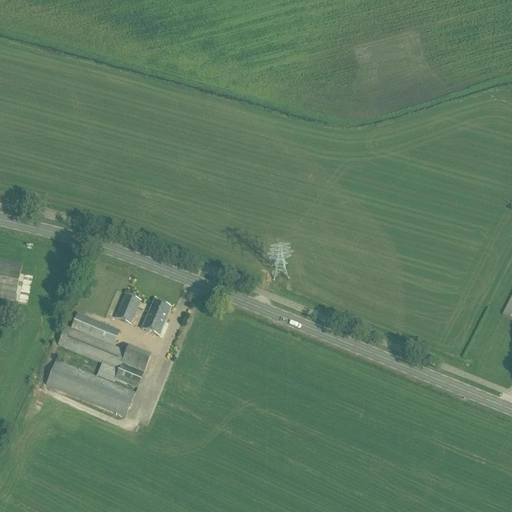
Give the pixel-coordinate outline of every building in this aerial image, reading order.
[(0,260),(0,300),(15,303),(23,265),(0,260)] [(125,295),(115,319),(132,326),(142,302),(125,295)] [(511,295),(502,315),(511,320),(511,295)] [(154,302),(142,330),(160,338),(171,309),(154,302)] [(66,327),(58,347),(102,365),(97,377),(114,384),(115,380),(138,390),(152,357),(130,348),(127,352),(114,347),(121,332),(77,314),(71,329),(66,327)] [(57,362),(47,387),(126,419),(136,394),(57,362)]
